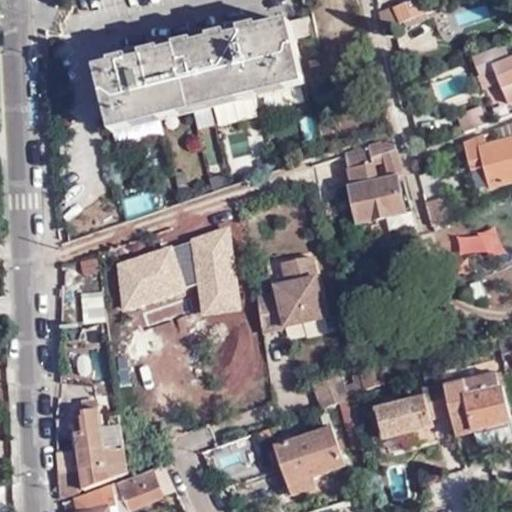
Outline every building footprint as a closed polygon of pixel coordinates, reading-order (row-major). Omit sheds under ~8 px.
[(385,30),(428,13),(423,0),(415,0),(381,13),(385,30)] [(113,127),(305,79),(295,41),(314,37),(309,19),(262,31),(246,36),(244,30),(243,24),(226,24),(228,34),(229,40),(213,44),(197,48),(180,53),(162,57),(149,61),(146,54),(144,46),(127,49),(130,58),(132,64),(115,69),(99,72),(113,127)] [(246,36),(262,31),(261,26),(244,30),(246,36)] [(229,40),(228,34),(211,39),(213,44),(229,40)] [(180,53),(197,48),(196,42),(179,46),(180,53)] [(511,61),(510,62),(506,48),(474,61),(481,76),(496,70),(501,83),(508,103),(511,101),(511,61)] [(160,50),(146,54),(149,61),(162,57),(160,50)] [(114,62),(115,69),(132,64),(130,58),(114,62)] [(496,70),(481,76),(485,89),(501,83),(496,70)] [(307,87),(305,79),(113,127),(115,135),(307,87)] [(459,115),(465,132),(488,124),(482,105),(459,115)] [(497,140),(511,136),(511,122),(510,123),(494,129),(497,140)] [(247,131),(226,136),(235,171),(256,166),(247,131)] [(511,181),(511,136),(497,140),(487,143),(483,133),(465,140),(472,164),(478,163),(478,169),(487,167),(493,187),(511,181)] [(374,143),(376,149),(395,145),(393,136),(374,143)] [(345,153),(346,157),(376,149),(374,143),(345,153)] [(359,222),(385,215),(389,230),(413,224),(410,210),(407,211),(398,175),(402,174),(395,145),(376,149),(346,157),(353,186),(351,186),(359,222)] [(122,199),(128,219),(164,208),(158,188),(122,199)] [(451,218),(445,196),(426,201),(428,206),(432,226),(437,224),(440,223),(451,218)] [(242,272),(231,210),(218,214),(226,258),(218,260),(219,269),(213,271),(214,277),(242,272)] [(226,258),(218,214),(173,230),(181,270),(187,269),(190,282),(214,277),(213,271),(219,269),(218,260),(226,258)] [(279,294),(260,298),(265,334),(327,320),(315,258),(285,265),(290,285),(279,288),(279,294)] [(210,360),(232,356),(228,336),(238,334),(237,330),(249,329),(246,314),(210,321),(211,323),(208,323),(206,325),(205,327),(204,329),(205,332),(207,334),(211,335),(213,334),(215,342),(207,344),(210,360)] [(511,340),(511,341),(511,343),(511,348),(500,351),(505,373),(511,370),(511,340)] [(383,384),(379,364),(357,368),(360,388),(383,384)] [(511,439),(511,422),(503,386),(502,386),(499,371),(446,384),(447,388),(458,433),(472,429),(477,449),(511,439)] [(346,396),(361,391),(360,388),(357,372),(349,374),(351,381),(342,384),(343,385),(346,396)] [(319,408),(348,399),(346,396),(343,385),(342,384),(339,374),(311,383),(319,408)] [(450,410),(444,384),(443,382),(421,387),(423,395),(376,406),(383,436),(432,424),(429,415),(450,410)] [(458,433),(447,388),(446,384),(444,384),(450,410),(456,434),(458,433)] [(126,473),(118,416),(99,418),(97,400),(81,402),(81,407),(83,416),(73,418),(82,490),(126,473)] [(83,416),(81,407),(73,418),(83,416)] [(291,486),(314,478),(347,466),(334,430),(278,448),(285,469),(291,486)] [(128,477),(129,481),(153,472),(152,468),(128,477)] [(153,472),(162,493),(172,489),(162,469),(162,470),(156,471),(153,472)] [(294,496),(291,486),(285,469),(279,472),(288,498),(294,496)] [(77,491),(74,471),(59,473),(59,493),(77,491)] [(117,485),(119,491),(116,492),(117,496),(120,511),(124,511),(163,496),(162,493),(153,472),(129,481),(120,484),(117,485)] [(116,481),(117,485),(120,484),(129,481),(128,477),(116,481)] [(318,488),(314,478),(291,486),(294,496),(318,488)] [(91,495),(110,488),(109,484),(87,492),(88,496),(91,495)] [(112,494),(110,488),(91,495),(88,496),(90,502),(112,494)] [(112,494),(116,511),(120,511),(117,496),(116,492),(112,494)]
